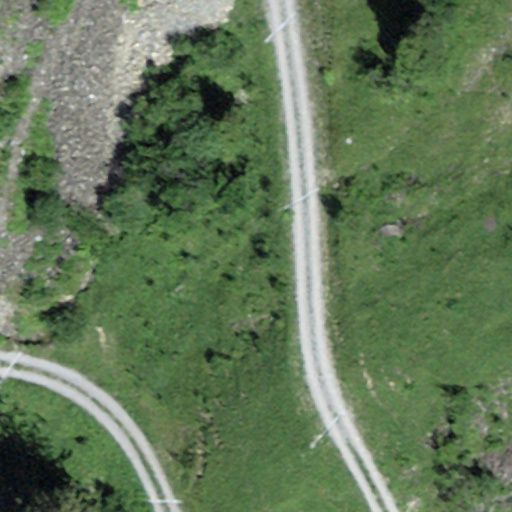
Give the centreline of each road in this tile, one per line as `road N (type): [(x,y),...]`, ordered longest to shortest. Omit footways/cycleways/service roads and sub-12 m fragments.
road 1 (track): [(386,511),(314,382),(306,161),(281,0)]
road 2 (track): [(0,363),(73,387),(107,412),(132,441),(166,511)]
